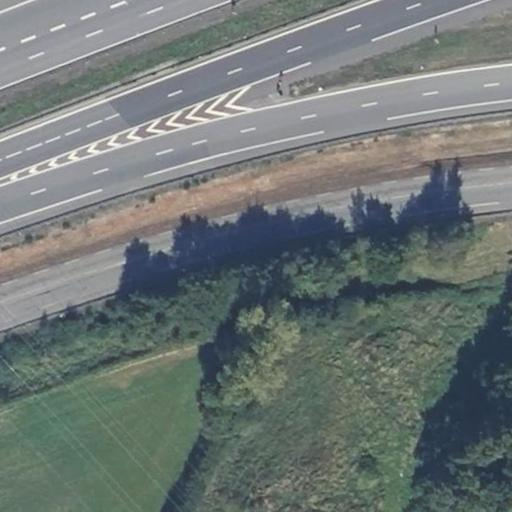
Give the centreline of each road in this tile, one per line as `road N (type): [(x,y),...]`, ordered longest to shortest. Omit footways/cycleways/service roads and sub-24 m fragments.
road 1 (trunk): [(0,203),(263,125),(511,80)]
road 2 (secondary): [(0,302),(269,222),(511,182)]
road 3 (trunk): [(0,159),(429,0)]
road 4 (trunk): [(178,0),(0,68)]
